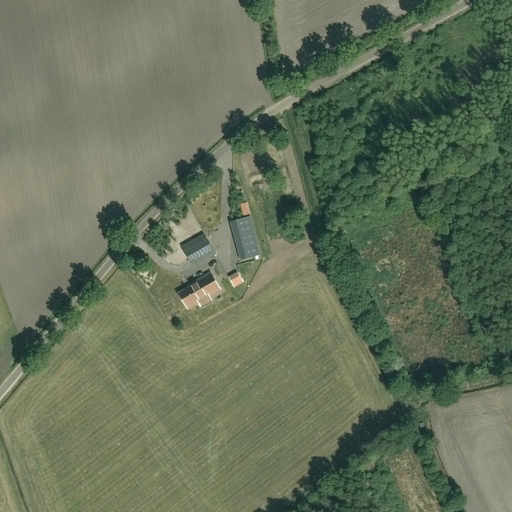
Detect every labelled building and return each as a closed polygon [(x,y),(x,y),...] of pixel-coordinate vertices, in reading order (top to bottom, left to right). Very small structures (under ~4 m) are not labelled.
[(252,153),(243,158),(246,164),(255,159),(252,153)] [(246,216),(253,214),(250,202),(243,204),(246,216)] [(241,261),(261,255),(250,216),(230,221),(241,261)] [(194,267),(216,255),(205,234),(182,247),(194,267)] [(252,288),(252,289),(305,279),(301,261),(238,273),(241,290),(252,288)] [(188,308),(210,296),(220,290),(210,273),(191,284),(192,286),(179,293),(188,308)]
